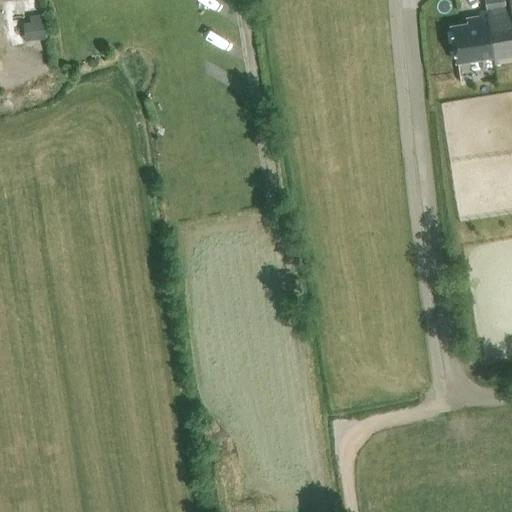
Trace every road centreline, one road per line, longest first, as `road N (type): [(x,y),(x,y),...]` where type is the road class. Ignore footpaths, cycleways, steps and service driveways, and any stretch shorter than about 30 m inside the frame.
road 1 (track): [(345,492),(317,501),(275,208)]
road 2 (track): [(349,511),(342,470),(354,431),(459,402)]
